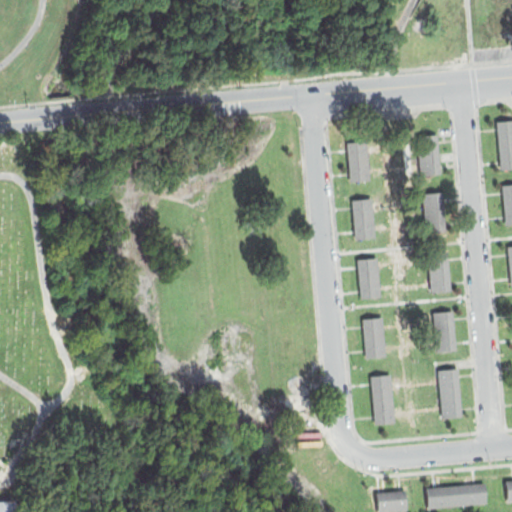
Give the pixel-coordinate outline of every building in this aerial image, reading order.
[(495,123),(511,120),(511,168),(500,170),(495,123)] [(415,136),(436,134),(440,175),(419,177),(415,136)] [(346,142),(366,140),(369,181),(349,182),(346,142)] [(500,184),(511,183),(511,224),(502,225),(500,184)] [(420,194),(441,192),(445,230),(424,232),(420,194)] [(348,199),(371,197),(375,237),(352,239),(348,199)] [(425,253),(446,250),(451,290),(430,293),(425,253)] [(354,258),(376,256),(380,294),(358,297),(354,258)] [(431,312),(452,309),(457,348),(435,350),(431,312)] [(361,318),(382,316),(384,355),(364,357),(361,318)] [(435,369),(456,367),(460,415),(439,417),(435,369)] [(368,374),(389,372),(395,421),(374,423),(368,374)] [(423,487),(425,509),(486,503),(483,481),(423,487)] [(375,511),(374,493),(404,490),(406,511),(396,511),(375,511)] [(0,501),(0,511),(14,511),(13,500),(0,501)]
